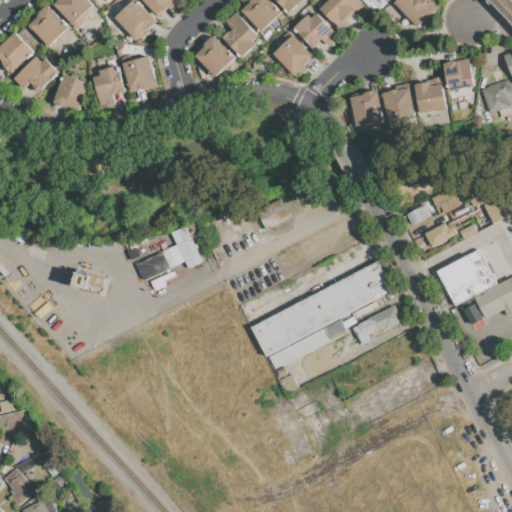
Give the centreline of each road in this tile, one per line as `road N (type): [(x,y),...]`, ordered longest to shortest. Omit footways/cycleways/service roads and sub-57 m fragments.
road 1 (residential): [(338,140),(306,105),(256,90),(101,132),(47,129),(0,102)]
road 2 (residential): [(511,466),(359,180)]
road 3 (residential): [(0,242),(62,303),(100,319),(230,266)]
road 4 (residential): [(230,266),(369,199)]
road 5 (residential): [(186,105),(175,49),(219,0)]
